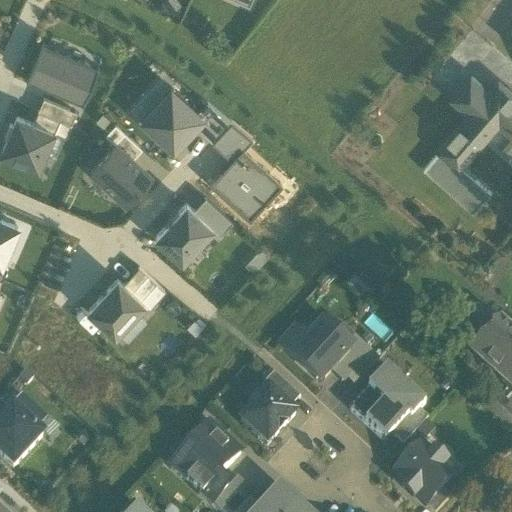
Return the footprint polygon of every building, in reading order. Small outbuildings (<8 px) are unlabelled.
[(41,42),(25,79),(82,103),(91,84),(76,77),(84,60),(41,42)] [(98,67),(84,60),(76,77),(91,84),(98,67)] [(128,107),(140,118),(170,86),(158,75),(128,107)] [(466,104),(474,111),(489,93),(471,77),(454,98),(464,107),(466,104)] [(511,94),(498,83),(489,93),(474,111),(440,151),(459,167),(459,166),(475,147),(476,148),(499,121),(503,125),(502,126),(509,132),(510,131),(511,132),(511,94)] [(170,86),(140,118),(172,148),(193,125),(202,115),(197,111),(170,86)] [(42,97),(37,109),(70,124),(76,111),(42,97)] [(206,101),(197,111),(202,115),(193,125),(212,142),(231,121),(206,101)] [(37,109),(32,122),(51,130),(65,136),(70,124),(37,109)] [(36,164),(51,130),(32,122),(16,115),(1,149),(36,164)] [(211,142),(228,158),(240,145),(243,148),(252,139),(231,121),(212,142),(211,142)] [(114,123),(105,134),(114,143),(131,158),(141,148),(114,123)] [(511,136),(502,147),(511,155),(511,136)] [(90,169),(125,202),(150,176),(131,158),(114,143),(90,169)] [(231,160),(209,184),(249,220),(282,184),(243,148),(240,145),(228,158),(231,160)] [(425,168),(474,211),(490,192),(459,166),(459,167),(440,151),(425,168)] [(205,196),(193,210),(211,226),(220,234),(231,220),(205,196)] [(155,236),(180,259),(211,226),(193,210),(185,203),(155,236)] [(0,217),(0,261),(16,225),(0,217)] [(138,266),(123,283),(142,301),(149,308),(165,290),(138,266)] [(135,309),(142,301),(123,283),(117,278),(88,309),(114,333),(116,330),(135,309)] [(345,289),(362,306),(371,296),(354,280),(345,289)] [(147,320),(135,309),(116,330),(128,341),(147,320)] [(467,326),(476,334),(483,340),(469,357),(511,395),(511,325),(506,332),(481,310),(467,326)] [(322,321),(305,341),(311,347),(319,346),(333,331),(322,321)] [(280,349),(315,381),(320,377),(324,380),(330,374),(349,354),(352,357),(361,348),(337,326),(333,331),(319,346),(311,347),(305,341),(295,332),(280,349)] [(461,350),(469,357),(483,340),(476,334),(461,350)] [(377,362),(361,348),(352,357),(359,364),(367,371),(368,372),(377,362)] [(349,354),(330,374),(341,384),(359,364),(352,357),(349,354)] [(352,388),(367,371),(359,364),(341,384),(343,386),(346,383),(352,388)] [(261,389),(267,394),(268,393),(289,412),(299,400),(273,376),(261,389)] [(424,406),(392,376),(381,376),(348,412),(383,444),(391,436),(407,418),(410,421),(418,412),(424,406)] [(319,385),(324,380),(320,377),(315,381),(319,385)] [(294,417),(289,412),(268,393),(267,394),(259,403),(257,401),(247,412),(249,414),(240,424),(266,448),(294,417)] [(487,413),(508,432),(511,427),(511,409),(505,404),(500,399),(487,413)] [(9,414),(0,423),(0,454),(1,455),(0,456),(0,459),(13,471),(43,438),(35,432),(44,422),(21,401),(9,414)] [(0,423),(9,414),(0,405),(0,423)] [(407,418),(391,436),(402,447),(427,420),(418,412),(410,421),(407,418)] [(208,427),(170,469),(212,507),(227,490),(217,481),(239,457),(208,427)] [(415,497),(426,507),(441,491),(453,477),(442,467),(445,464),(433,453),(431,456),(420,446),(392,476),(403,486),(401,489),(413,500),(415,497)] [(227,490),(212,507),(216,511),(239,511),(249,502),(251,499),(234,483),(227,490)] [(291,504),(278,491),(259,511),(258,511),(297,511),(290,505),(291,504)] [(441,491),(426,507),(425,508),(428,511),(437,511),(450,499),(441,491)] [(258,511),(259,511),(249,502),(239,511),(258,511)]
